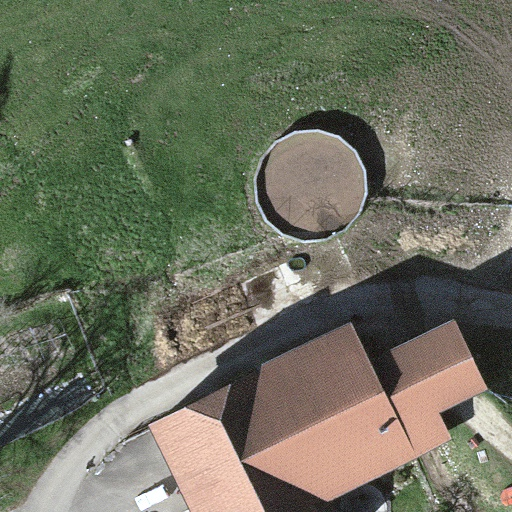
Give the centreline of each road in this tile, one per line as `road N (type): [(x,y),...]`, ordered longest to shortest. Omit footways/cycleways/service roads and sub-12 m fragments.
road 1 (unclassified): [(350,302),(115,421),(88,446),(48,511)]
road 2 (track): [(350,302),(414,292),(511,306)]
